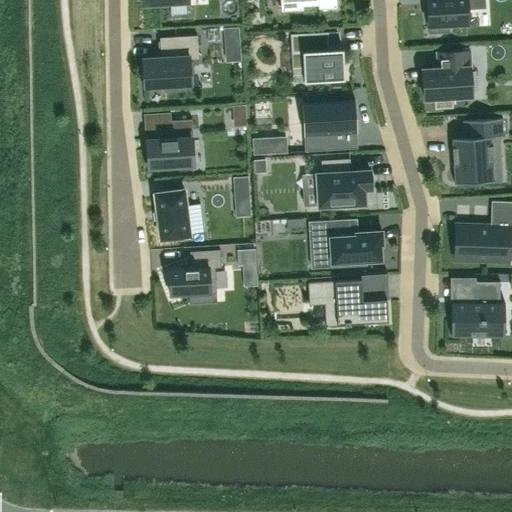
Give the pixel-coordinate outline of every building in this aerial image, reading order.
[(141,0),(142,4),(169,2),(170,15),(187,14),(186,1),(188,1),(187,0),(141,0)] [(279,0),(280,11),(303,10),(303,6),(318,5),(318,9),(336,8),(336,0),(279,0)] [(426,0),(427,24),(428,33),(449,32),(449,24),(468,23),(467,9),(466,0),(426,0)] [(238,27),(223,28),(224,42),(239,41),(238,27)] [(291,53),(302,52),(304,82),(344,79),(342,48),(328,49),(327,31),(290,34),(291,53)] [(190,83),(189,58),(198,57),(196,35),(159,37),(160,57),(142,58),(143,86),(162,85),(162,86),(177,85),(177,84),(190,83)] [(438,67),(422,68),(424,98),(434,98),(434,102),(452,101),(451,97),(472,95),(469,50),(437,52),(437,54),(442,53),(442,64),(439,67),(438,67)] [(356,129),(354,99),(301,102),(304,151),(334,149),(333,135),(336,132),(356,131),(356,129)] [(147,149),(148,169),(192,166),(191,137),(192,137),(191,119),(170,120),(170,112),(169,112),(170,137),(147,139),(147,149)] [(499,136),(503,136),(502,118),(461,120),(462,137),(451,137),(453,183),(479,181),(494,180),(491,137),(499,136)] [(263,158),(253,158),(253,170),(264,169),(263,158)] [(321,173),(316,174),(318,205),(343,204),(343,207),(360,206),(360,203),(368,202),(367,188),(370,187),(369,170),(350,171),(349,158),(320,160),(321,173)] [(248,176),(233,177),(234,197),(249,196),(248,176)] [(183,189),(154,192),(160,238),(189,235),(183,189)] [(511,226),(511,200),(491,200),(490,225),(456,223),(455,259),(507,261),(508,227),(511,226)] [(302,219),(286,220),(287,227),(303,226),(302,219)] [(356,232),(355,232),(355,235),(349,235),(348,219),(308,221),(309,239),(329,237),(331,266),(365,264),(365,260),(381,259),(380,244),(382,244),(381,230),(356,232)] [(214,267),(221,266),(220,249),(189,251),(190,267),(168,268),(169,294),(216,292),(214,267)] [(254,249),(236,250),(237,264),(242,264),(255,263),(254,249)] [(336,323),(344,323),(344,324),(350,324),(350,322),(387,320),(386,298),(362,299),(361,278),(307,281),(308,304),(335,303),(336,323)] [(499,302),(500,281),(475,281),(474,281),(474,303),(452,303),(452,335),(502,335),(502,303),(499,303),(499,302)]
